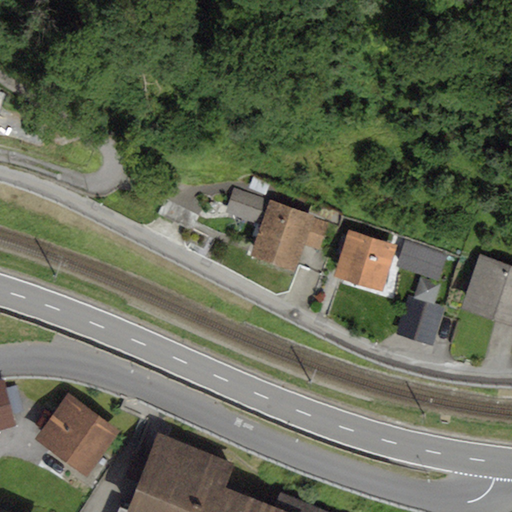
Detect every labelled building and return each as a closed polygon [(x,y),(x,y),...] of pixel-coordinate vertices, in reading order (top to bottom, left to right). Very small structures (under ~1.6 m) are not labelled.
[(314,216),(234,189),(226,212),(261,223),(250,255),(296,270),(305,245),(319,249),(328,223),(313,218),(314,216)] [(398,245),(348,230),(334,277),(384,291),(398,245)] [(405,240),(397,262),(440,275),(447,253),(405,240)] [(511,265),(480,255),(462,307),(511,324),(511,265)] [(445,306),(409,295),(399,330),(435,340),(445,306)] [(4,377),(0,378),(0,431),(18,426),(4,377)] [(70,393),(34,437),(83,478),(119,434),(70,393)] [(231,465),(158,436),(127,510),(119,507),(116,511),(318,511),(282,498),(277,510),(221,488),(231,465)]
